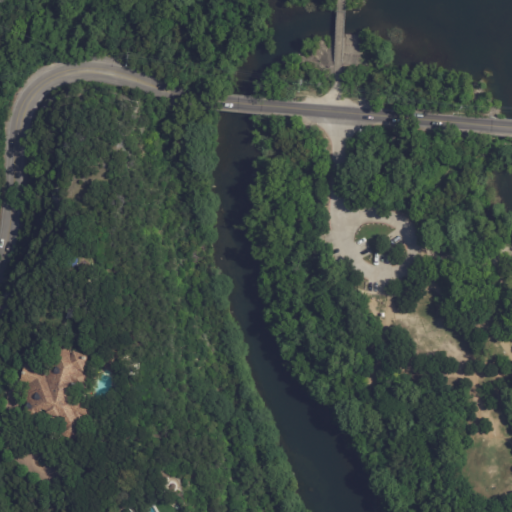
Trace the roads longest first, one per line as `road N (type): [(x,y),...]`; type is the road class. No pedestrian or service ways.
road 1 (tertiary): [(212,101),(92,65),(48,74),(29,87),(10,130),(0,255)]
road 2 (tertiary): [(300,109),(468,125)]
